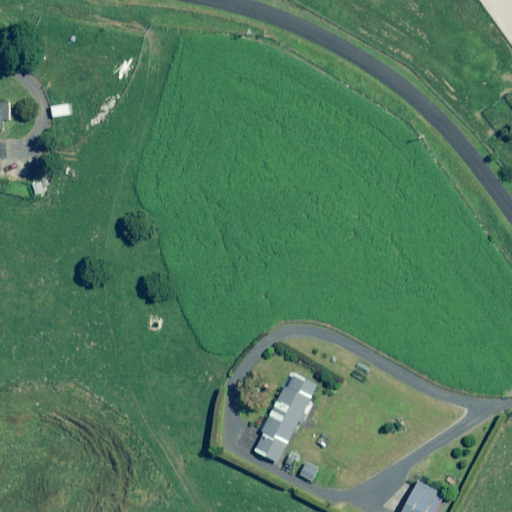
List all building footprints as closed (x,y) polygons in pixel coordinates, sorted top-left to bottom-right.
[(0,103),(0,134),(7,135),(7,120),(12,120),(12,104),(0,103)] [(74,116),(72,105),(55,108),(56,118),(74,116)] [(320,386),(292,372),(284,388),(287,390),(266,432),(270,435),(261,453),(281,464),(320,386)] [(322,470),(309,462),(302,475),(315,482),(322,470)] [(446,511),(450,504),(446,502),(449,497),(422,482),(405,511),(446,511)]
